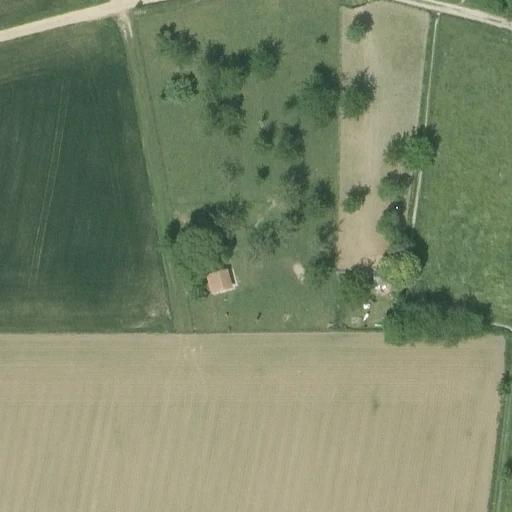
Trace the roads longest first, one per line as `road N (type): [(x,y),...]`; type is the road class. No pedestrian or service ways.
road 1 (track): [(125,5),(182,330)]
road 2 (track): [(125,5),(0,38)]
